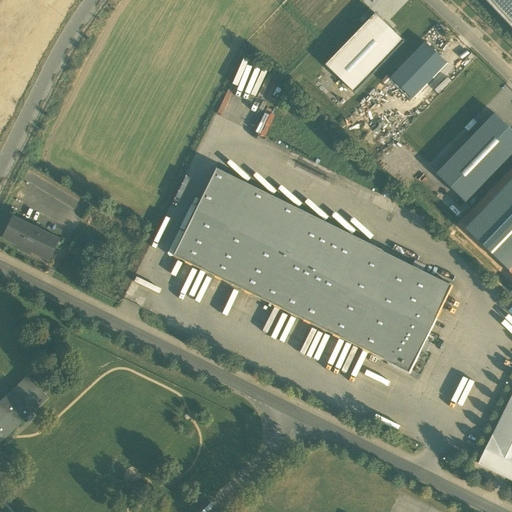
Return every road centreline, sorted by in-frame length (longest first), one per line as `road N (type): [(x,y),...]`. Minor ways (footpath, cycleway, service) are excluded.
road 1 (residential): [(309,420),(0,266)]
road 2 (residential): [(495,511),(309,420)]
road 3 (residential): [(92,0),(0,172)]
road 4 (residential): [(309,420),(212,511)]
